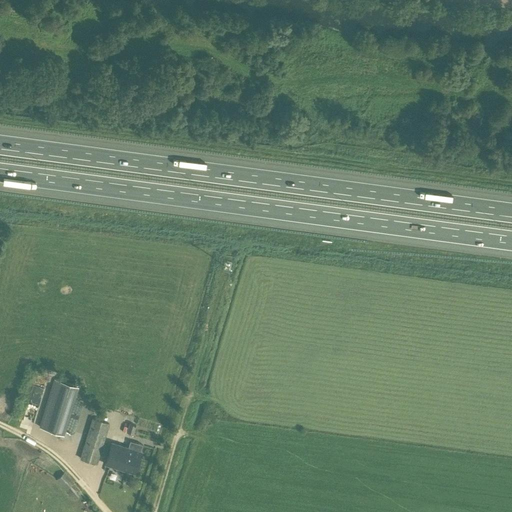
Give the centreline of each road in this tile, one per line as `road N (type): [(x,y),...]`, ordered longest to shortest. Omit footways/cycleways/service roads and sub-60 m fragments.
road 1 (track): [(0,32),(50,50),(193,47),(281,79),(318,74),(511,95)]
road 2 (motorway): [(511,213),(0,144)]
road 3 (motorway): [(0,172),(511,240)]
road 4 (track): [(154,511),(225,273)]
road 5 (unclassified): [(107,511),(52,452),(0,423)]
